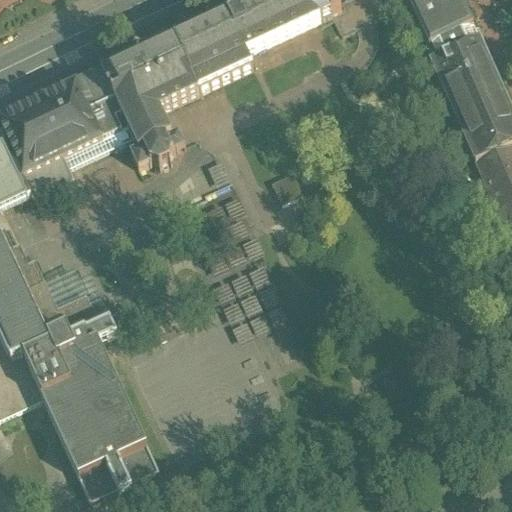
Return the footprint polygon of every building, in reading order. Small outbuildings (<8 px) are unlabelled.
[(268,0),(174,45),(145,58),(145,57),(132,63),(132,64),(38,108),(38,109),(69,175),(134,145),(139,156),(132,159),(139,175),(150,171),(151,172),(152,169),(160,172),(160,175),(162,175),(162,172),(169,169),(171,170),(173,169),(171,167),(173,160),(176,159),(176,157),(173,157),(167,145),(173,142),(161,117),(173,112),(172,112),(254,73),(248,60),(343,16),(335,0),(268,0)] [(458,0),(403,0),(409,11),(410,10),(431,54),(448,46),(454,57),(476,48),(470,36),(474,34),(458,0)] [(511,115),(481,46),(476,48),(454,57),(432,67),(477,167),(511,151),(511,115)] [(69,175),(38,109),(0,126),(0,134),(34,207),(40,209),(73,193),(75,188),(69,175)] [(511,151),(477,167),(511,246),(511,151)] [(294,179),(273,189),(283,210),(304,200),(294,179)] [(36,266),(30,269),(21,250),(14,253),(5,233),(0,235),(0,426),(44,406),(92,509),(120,496),(120,497),(133,491),(133,490),(161,478),(100,347),(119,339),(112,324),(100,329),(88,301),(59,315),(36,266)]
